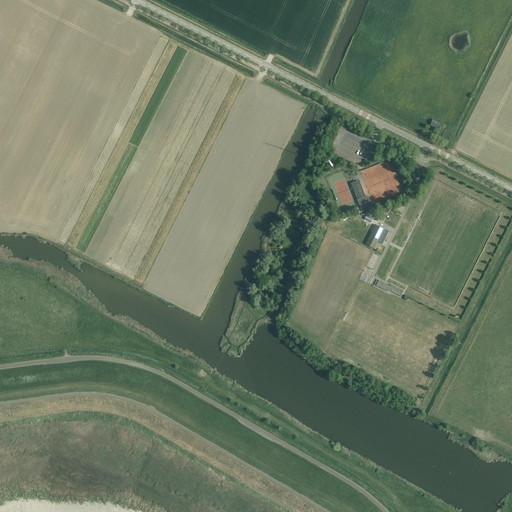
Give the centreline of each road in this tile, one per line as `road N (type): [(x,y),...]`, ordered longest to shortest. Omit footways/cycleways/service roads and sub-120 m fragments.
road 1 (unclassified): [(384,511),(351,483),(153,371),(92,359),(0,368)]
road 2 (tertiary): [(511,189),(135,0)]
